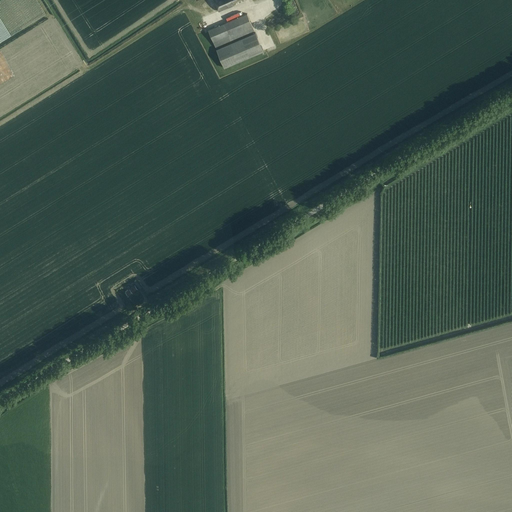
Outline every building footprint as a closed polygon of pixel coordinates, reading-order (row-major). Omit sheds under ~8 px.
[(214,0),(219,11),(245,0),(214,0)] [(215,46),(254,30),(247,13),(208,29),(215,46)] [(216,49),(224,67),(263,51),(255,33),(216,49)] [(138,289),(141,287),(135,280),(133,281),(138,289)] [(134,285),(130,288),(125,292),(128,296),(137,289),(134,285)]
